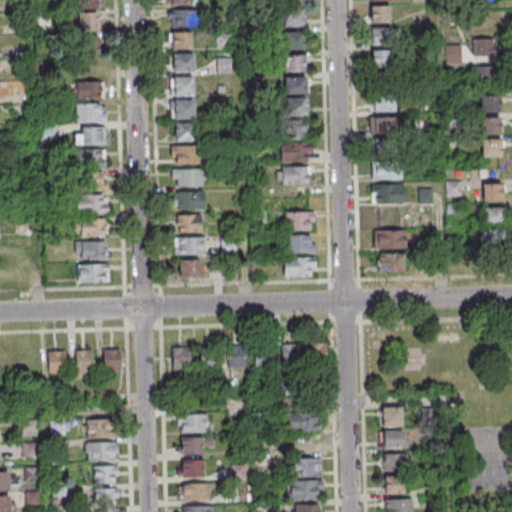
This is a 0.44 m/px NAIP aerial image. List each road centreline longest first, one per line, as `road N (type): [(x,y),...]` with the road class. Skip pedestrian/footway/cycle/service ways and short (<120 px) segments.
road 1 (residential): [(148,511),(131,0)]
road 2 (residential): [(511,296),(0,312)]
road 3 (residential): [(353,511),(338,0)]
